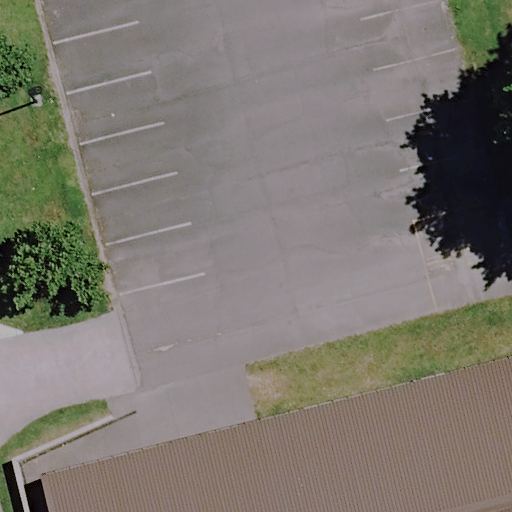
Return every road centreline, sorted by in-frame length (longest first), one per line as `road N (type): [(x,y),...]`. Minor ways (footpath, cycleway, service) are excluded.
road 1 (unknown): [(0,358),(296,291),(360,511)]
road 2 (unknown): [(296,291),(210,0)]
